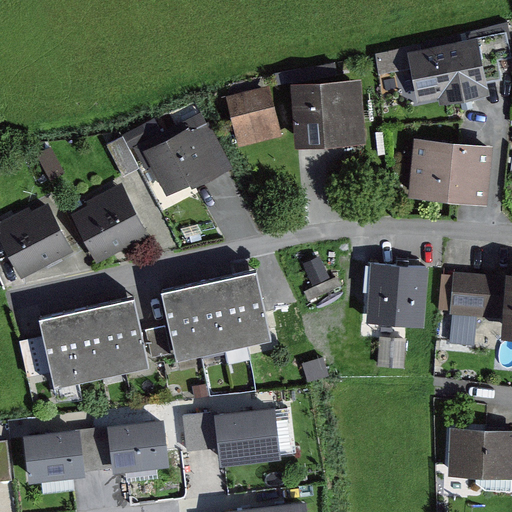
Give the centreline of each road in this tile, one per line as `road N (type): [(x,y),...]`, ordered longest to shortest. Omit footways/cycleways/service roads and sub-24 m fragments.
road 1 (residential): [(17,304),(340,228),(511,232)]
road 2 (unknown): [(504,231),(505,88)]
